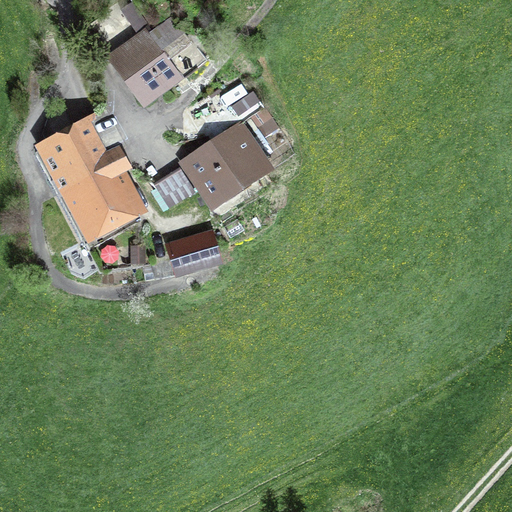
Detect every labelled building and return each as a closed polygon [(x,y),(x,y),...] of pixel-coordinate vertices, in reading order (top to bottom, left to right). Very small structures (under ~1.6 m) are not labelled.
[(114,60),(143,100),(146,98),(150,103),(166,92),(164,90),(205,61),(173,17),(151,32),(127,0),(125,0),(93,23),(117,57),(114,60)] [(224,80),(233,107),(256,99),(248,72),(224,80)] [(34,153),(82,245),(88,242),(90,246),(137,221),(113,175),(126,167),(118,151),(124,148),(106,114),(73,132),(60,107),(48,113),(41,134),(47,146),(34,153)] [(188,165),(213,202),(262,169),(238,133),(245,128),(240,121),(226,130),(231,136),(188,165)] [(153,184),(167,206),(197,187),(185,168),(180,167),(153,184)] [(208,231),(169,242),(179,273),(218,261),(208,231)]
